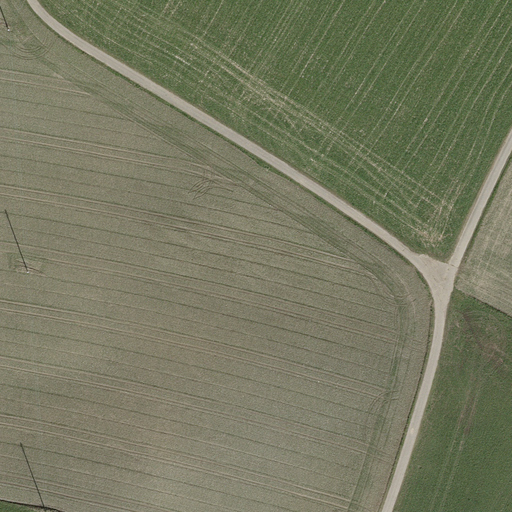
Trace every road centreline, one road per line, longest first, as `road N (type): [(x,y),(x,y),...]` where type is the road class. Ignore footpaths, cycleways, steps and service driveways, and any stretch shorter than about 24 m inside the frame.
road 1 (track): [(28,0),(76,45),(411,259),(435,294),(432,344),(386,511)]
road 2 (track): [(435,294),(511,140)]
